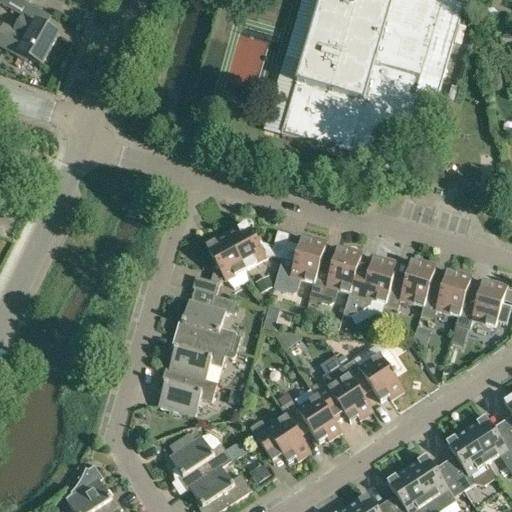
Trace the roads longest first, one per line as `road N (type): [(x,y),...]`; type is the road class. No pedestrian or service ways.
road 1 (residential): [(164,511),(121,449),(121,415),(195,180)]
road 2 (residential): [(195,180),(511,257)]
road 3 (residential): [(280,511),(511,354)]
road 4 (residential): [(0,323),(83,144)]
road 5 (residential): [(90,128),(133,0)]
